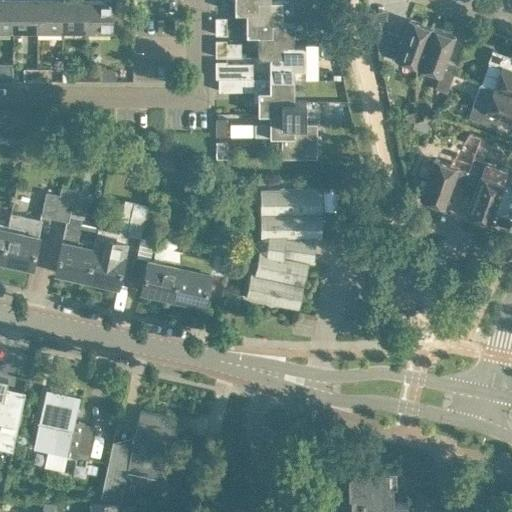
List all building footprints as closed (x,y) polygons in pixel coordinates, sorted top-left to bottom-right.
[(0,0),(0,27),(12,28),(12,0),(0,0)] [(12,0),(12,28),(37,28),(36,0),(12,0)] [(61,0),(36,0),(37,28),(62,28),(61,0)] [(61,0),(62,28),(86,28),(85,0),(61,0)] [(112,0),(85,0),(86,28),(113,28),(112,0)] [(234,0),(234,11),(246,11),(246,10),(258,10),(258,0),(234,0)] [(246,10),(246,11),(246,33),(258,33),(258,31),(270,31),(270,21),(282,21),(281,0),(258,0),(258,10),(246,10)] [(226,33),(226,16),(215,16),(215,33),(226,33)] [(395,57),(418,65),(432,27),(409,18),(400,43),(388,38),(386,29),(374,32),(378,51),(399,46),(395,57)] [(258,31),(258,33),(258,56),(269,56),(269,55),(282,55),(282,44),(294,44),(294,43),(294,21),(282,21),(270,21),(270,31),(258,31)] [(454,35),(432,27),(418,65),(440,73),(435,87),(447,91),(457,63),(446,59),(454,35)] [(227,41),(226,39),(215,39),(215,56),(242,56),(242,42),(227,41)] [(269,77),(294,77),(294,78),(305,77),(305,67),(305,43),(294,43),(294,44),(282,44),(282,55),(269,55),(269,56),(269,77)] [(488,60),(501,65),(493,87),(511,93),(511,55),(492,48),(488,60)] [(215,77),(218,77),(253,77),(253,62),(226,62),(226,59),(215,60),(215,77)] [(12,61),(0,61),(0,79),(12,79),(12,61)] [(23,79),(36,79),(36,67),(23,67),(23,79)] [(51,67),(36,67),(36,79),(51,79),(51,67)] [(73,79),(86,79),(86,67),(73,67),(73,79)] [(101,67),(86,67),(86,79),(101,79),(101,67)] [(261,77),(253,77),(218,77),(218,90),(258,90),(258,112),(269,112),(269,111),(282,111),(282,100),(294,100),(294,99),(294,78),(294,77),(269,77),(261,77)] [(500,115),(511,119),(511,93),(493,87),(493,88),(480,83),(468,116),(496,126),(500,115)] [(255,134),(281,134),(293,134),(293,123),(305,122),(305,99),(294,99),(294,100),(282,100),(282,111),(269,111),(269,112),(270,123),(255,122),(255,134)] [(414,110),(393,115),(395,123),(395,124),(414,120),(414,110)] [(414,120),(412,125),(427,130),(431,116),(414,120)] [(227,135),(227,117),(216,117),(216,134),(227,135)] [(0,133),(26,140),(29,126),(0,119),(0,133)] [(317,157),(317,122),(305,122),(293,123),(293,134),(281,134),(281,157),(317,157)] [(227,157),(227,140),(216,140),(216,157),(227,157)] [(443,205),(452,181),(463,185),(474,157),(478,145),(469,142),(465,154),(457,151),(448,163),(434,158),(433,161),(426,159),(421,161),(416,176),(418,180),(425,183),(420,197),(443,205)] [(480,159),(484,147),(478,145),(474,157),(463,185),(475,189),(466,213),(489,222),(508,169),(480,159)] [(151,155),(146,159),(150,164),(155,160),(151,155)] [(241,189),(244,171),(222,167),(218,185),(241,189)] [(66,219),(55,271),(86,278),(97,226),(79,222),(80,216),(69,214),(74,188),(61,185),(59,193),(54,217),(66,219)] [(309,240),(309,237),(320,237),(320,230),(321,225),(321,223),(319,217),(319,206),(321,201),(321,199),(319,193),(319,187),(259,187),(259,237),(281,237),(279,253),(259,249),(254,272),(251,272),(248,285),(248,292),(247,297),(263,301),(270,304),(271,304),(276,303),(296,308),(297,302),(300,296),(301,295),(300,290),(302,279),(305,273),(306,271),(305,266),(307,256),(312,255),(314,250),(314,248),(313,243),(309,240)] [(41,214),(54,217),(59,193),(46,190),(41,214)] [(140,235),(153,238),(163,193),(149,191),(147,204),(140,235)] [(123,252),(128,232),(140,235),(147,204),(133,201),(127,228),(119,226),(118,230),(97,226),(86,278),(117,284),(124,252),(123,252)] [(230,254),(240,208),(226,204),(216,251),(230,254)] [(10,211),(7,227),(0,257),(0,259),(31,266),(42,218),(10,211)] [(141,289),(173,297),(180,264),(178,264),(181,251),(181,250),(165,246),(162,246),(158,247),(157,248),(155,250),(153,259),(148,258),(145,270),(141,289)] [(180,264),(173,297),(203,303),(208,284),(213,257),(181,251),(178,264),(180,264)] [(34,445),(89,457),(96,425),(74,420),(80,394),(46,387),(34,445)] [(126,470),(107,465),(99,501),(116,500),(120,500),(127,470),(162,478),(176,415),(140,407),(126,470)] [(406,511),(406,498),(393,499),(392,482),(388,482),(388,467),(350,467),(350,494),(341,494),(341,511),(351,510),(350,511),(406,511)] [(116,511),(116,500),(99,501),(90,501),(90,511),(116,511)] [(59,511),(60,501),(42,501),(41,511),(59,511)]
